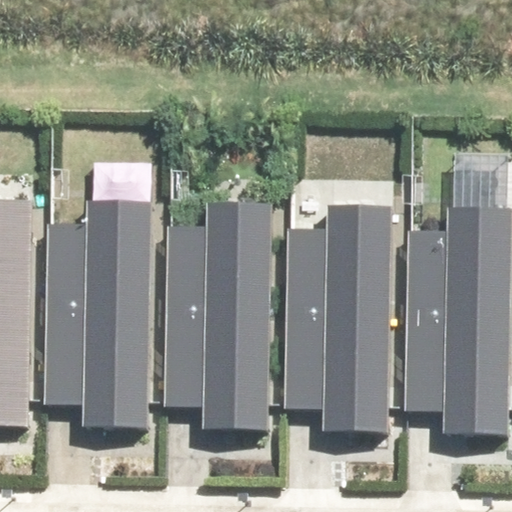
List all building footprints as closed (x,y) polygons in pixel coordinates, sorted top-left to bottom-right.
[(139,435),(148,211),(84,209),(83,238),(43,236),(36,412),(83,414),(82,433),(139,435)] [(0,434),(22,435),(31,211),(0,210),(0,434)] [(495,441),(504,217),(440,215),(439,244),(400,242),(393,417),(439,419),(439,438),(495,441)] [(259,442),(268,219),(204,216),(203,245),(163,244),(156,419),(203,421),(202,440),(259,442)] [(382,446),(391,223),(327,220),(326,249),(286,248),(279,423),(326,425),(325,444),(382,446)]
